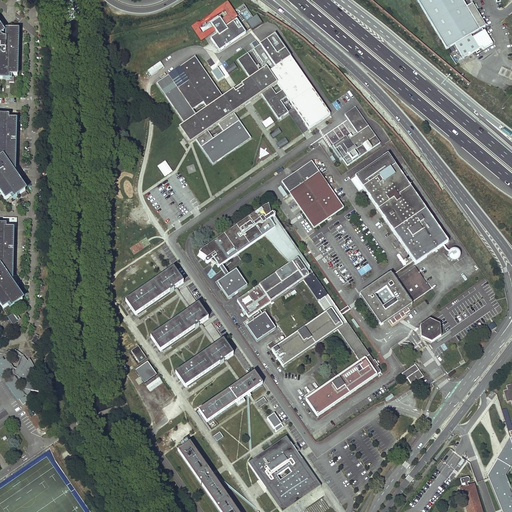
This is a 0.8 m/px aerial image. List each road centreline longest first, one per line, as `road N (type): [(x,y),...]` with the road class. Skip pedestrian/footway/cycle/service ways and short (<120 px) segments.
road 1 (motorway): [(296,0),(511,179)]
road 2 (residential): [(27,105),(29,314),(24,338),(11,341),(0,324)]
road 3 (motorway): [(511,162),(319,0)]
road 4 (tertiary): [(499,345),(373,511)]
road 5 (tertiary): [(384,511),(511,346)]
road 6 (primary): [(315,34),(392,107),(454,186)]
road 7 (primary): [(454,186),(509,285),(511,313),(499,345)]
road 8 (primary): [(454,92),(345,2)]
